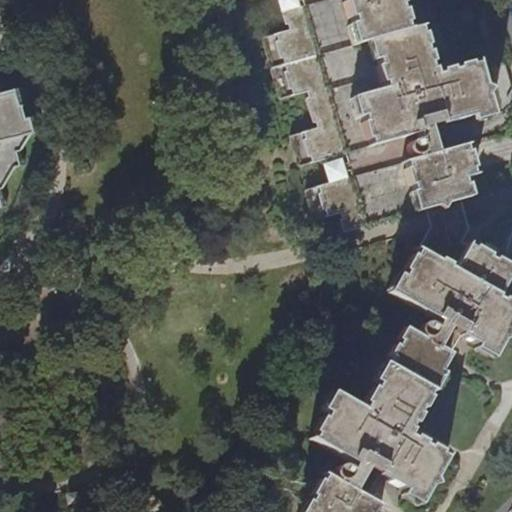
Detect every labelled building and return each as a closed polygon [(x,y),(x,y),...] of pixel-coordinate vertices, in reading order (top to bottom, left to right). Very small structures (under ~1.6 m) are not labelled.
[(231,0),(232,4),(246,0),(300,0),(303,7),(278,14),(280,25),(284,24),(286,32),(269,36),(285,94),(305,89),(308,97),(303,98),(309,118),(313,117),(315,127),(295,132),(303,162),(342,152),(349,178),(310,188),(318,218),(341,212),(344,220),(339,222),(341,231),(467,194),(465,186),(462,187),(460,180),(469,178),(467,172),(472,170),(468,153),(463,155),(461,149),(448,153),(438,155),(430,123),(439,121),(441,127),(470,119),(468,111),(486,106),(475,67),(468,69),(467,65),(455,68),(457,73),(450,75),(449,69),(438,72),(440,77),(433,79),(431,72),(427,73),(425,68),(430,67),(427,58),(422,59),(421,52),(425,51),(422,36),(417,38),(415,29),(401,33),(399,24),(404,23),(402,14),(396,15),(394,10),(400,8),(397,0),(231,0)] [(278,96),(285,94),(269,36),(262,38),(278,96)] [(0,211),(7,210),(2,190),(10,172),(24,169),(21,154),(28,136),(40,133),(37,119),(20,123),(17,111),(24,110),(20,91),(0,95),(0,211)] [(472,125),(477,123),(490,119),(486,106),(468,111),(470,119),(472,125)] [(430,123),(438,155),(448,153),(441,127),(439,121),(430,123)] [(296,164),(303,162),(295,132),(288,134),(296,164)] [(312,220),(318,218),(310,188),(305,190),(312,220)] [(469,199),(467,194),(341,231),(342,234),(422,212),(457,203),(469,199)] [(425,222),(427,229),(431,231),(453,224),(465,230),(462,218),(460,211),(457,203),(422,212),(425,222)] [(459,246),(468,231),(465,230),(453,224),(431,231),(413,261),(410,259),(402,273),(406,275),(402,282),(407,284),(398,299),(440,323),(437,329),(427,323),(422,325),(419,329),(419,335),(422,341),(403,330),(397,339),(402,342),(398,349),(393,347),(387,358),(392,361),(387,369),(393,372),(384,386),(379,383),(375,390),(371,388),(363,401),(366,403),(363,409),(341,397),(331,415),(329,413),(325,420),(322,418),(313,434),(317,436),(314,441),(353,464),(350,469),(338,468),(331,470),(333,477),(337,482),(336,484),(326,479),(323,484),(318,481),(309,497),(314,499),(311,504),(319,509),(317,511),(375,511),(380,504),(369,498),(359,492),(373,468),(383,473),(381,476),(405,490),(408,487),(426,497),(447,461),(439,457),(442,452),(432,446),(430,450),(422,446),(425,441),(417,437),(415,441),(406,436),(413,424),(417,427),(421,419),(417,416),(421,409),(426,413),(433,400),(427,397),(432,390),(424,386),(434,369),(441,372),(450,357),(443,353),(455,331),(463,336),(461,339),(476,348),(478,343),(497,354),(511,328),(511,312),(511,311),(511,306),(504,301),(501,306),(495,302),(509,278),(490,267),(493,262),(487,258),(489,256),(472,246),(471,249),(465,246),(464,249),(459,246)] [(493,262),(490,267),(509,278),(511,273),(511,268),(495,258),(493,262)] [(388,292),(398,299),(407,284),(402,282),(396,278),(388,292)] [(455,331),(443,353),(450,357),(461,339),(463,336),(455,331)] [(493,361),(497,354),(478,343),(476,348),(474,350),(493,361)] [(393,372),(387,369),(382,366),(374,380),(379,383),(384,386),(393,372)] [(446,376),(441,372),(434,369),(424,386),(432,390),(436,393),(446,376)] [(331,415),(341,397),(333,392),(323,410),(329,413),(331,415)] [(373,468),(359,492),(369,498),(371,495),(378,481),(381,476),(383,473),(373,468)] [(421,506),(426,497),(408,487),(405,490),(402,496),(421,506)] [(301,511),(317,511),(319,509),(311,504),(307,502),(301,511)]
